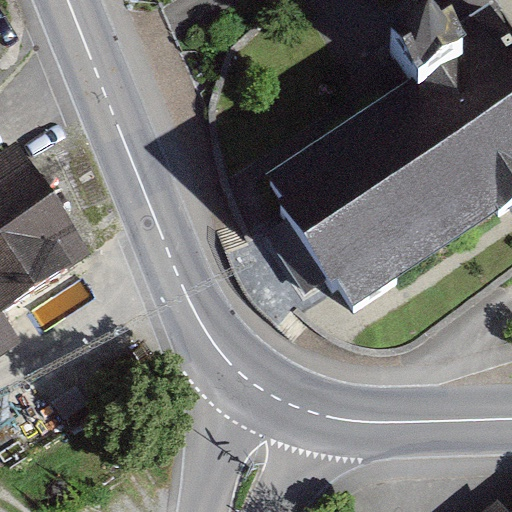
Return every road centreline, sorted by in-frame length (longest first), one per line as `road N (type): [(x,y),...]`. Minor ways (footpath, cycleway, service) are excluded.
road 1 (tertiary): [(281,404),(221,351),(198,311),(150,212),(69,0)]
road 2 (tertiary): [(511,420),(332,421),(281,404)]
road 3 (track): [(419,423),(421,377),(511,303)]
